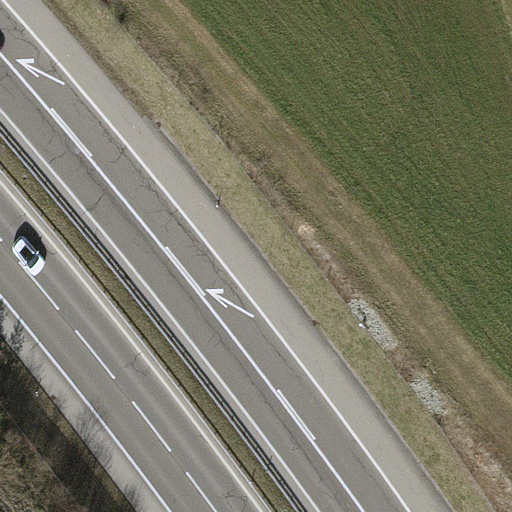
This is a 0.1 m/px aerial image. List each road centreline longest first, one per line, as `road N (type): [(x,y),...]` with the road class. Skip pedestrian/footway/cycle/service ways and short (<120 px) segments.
road 1 (motorway): [(344,511),(0,79)]
road 2 (motorway): [(0,236),(217,511)]
